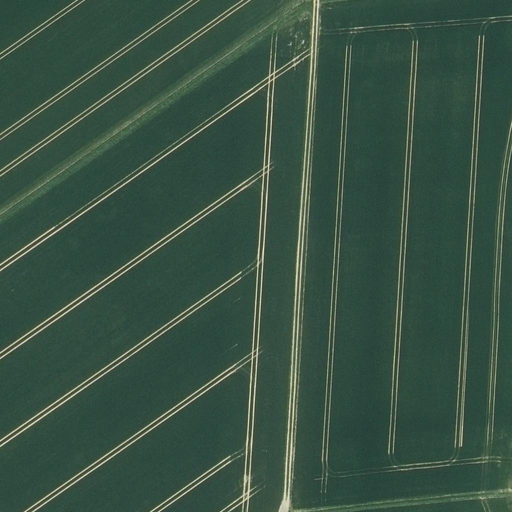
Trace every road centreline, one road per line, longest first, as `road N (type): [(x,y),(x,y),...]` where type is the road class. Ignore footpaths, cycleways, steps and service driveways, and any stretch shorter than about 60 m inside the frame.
road 1 (track): [(316,0),(286,511)]
road 2 (track): [(0,222),(316,1)]
road 3 (track): [(345,511),(511,495)]
